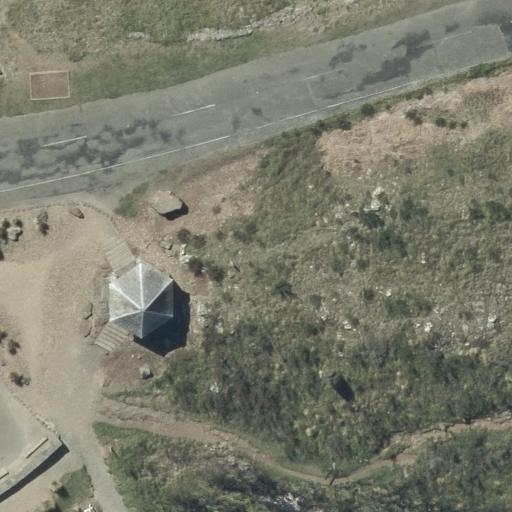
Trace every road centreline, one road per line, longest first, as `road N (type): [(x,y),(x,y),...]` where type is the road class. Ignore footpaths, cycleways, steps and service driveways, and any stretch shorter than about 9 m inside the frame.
road 1 (unclassified): [(0,152),(147,121),(511,19)]
road 2 (track): [(0,281),(43,332),(68,397)]
